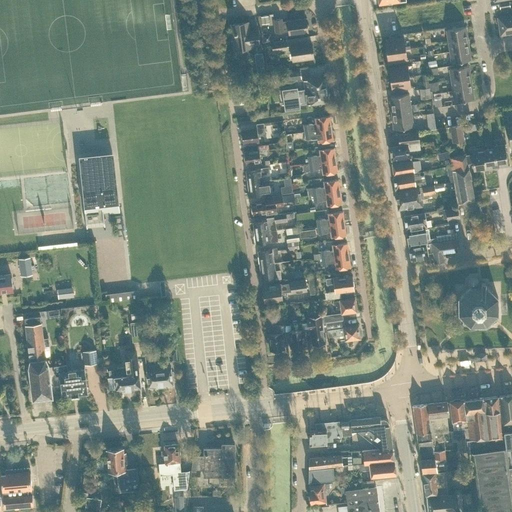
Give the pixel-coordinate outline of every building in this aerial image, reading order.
[(510,7),(509,1),(498,2),(499,9),(510,7)] [(269,23),(268,15),(260,16),(261,24),(269,23)] [(500,35),(511,33),(511,22),(511,15),(497,17),(500,35)] [(289,35),(307,32),(305,18),(287,21),(281,22),(281,19),(273,20),(275,32),(288,30),(289,35)] [(244,23),(230,25),(233,50),(250,47),(250,46),(258,45),(256,31),(250,32),(248,22),(244,23)] [(448,40),(467,38),(465,27),(447,29),(448,40)] [(271,41),(270,33),(262,35),(263,42),(271,41)] [(386,51),(405,49),(404,38),(384,41),(386,51)] [(450,51),(468,48),(467,38),(448,40),(450,51)] [(273,52),(286,50),(285,41),(271,43),(273,52)] [(292,61),(313,58),(311,43),(290,46),(292,61)] [(452,62),(470,59),(468,48),(450,51),(452,62)] [(387,62),(406,59),(405,49),(386,51),(387,62)] [(390,79),(409,76),(407,66),(388,68),(390,79)] [(451,79),(470,77),(468,66),(449,68),(451,79)] [(284,81),(300,78),(299,69),(283,72),(284,81)] [(391,90),(410,87),(409,76),(390,79),(391,90)] [(281,90),(284,110),(284,111),(299,108),(299,104),(306,103),(306,104),(327,101),(323,77),(303,80),(304,89),(297,90),(297,87),(296,88),(281,90)] [(453,90),(471,87),(470,77),(451,79),(453,90)] [(437,81),(429,82),(430,90),(438,89),(437,81)] [(454,101),(473,98),(471,87),(453,90),(454,101)] [(421,99),(431,98),(429,88),(419,89),(421,99)] [(390,107),(410,104),(408,94),(389,96),(390,107)] [(442,106),(440,95),(433,96),(434,107),(442,106)] [(392,118),(411,115),(410,104),(390,107),(392,118)] [(329,116),(314,118),(314,115),(307,116),(308,124),(303,125),(304,131),(331,128),(329,116)] [(393,128),(413,126),(411,115),(392,118),(393,128)] [(435,128),(434,121),(427,122),(428,129),(435,128)] [(265,135),(264,128),(263,122),(256,123),(256,128),(241,130),(243,143),(258,141),(258,136),(265,135)] [(463,140),(461,124),(450,126),(452,141),(463,140)] [(318,142),(332,140),(331,128),(304,131),(305,138),(314,137),(314,136),(317,136),(318,142)] [(398,134),(400,144),(390,146),(391,159),(410,157),(409,151),(419,149),(417,131),(398,134)] [(495,166),(496,166),(507,164),(504,144),(493,146),(493,149),(495,166)] [(266,149),(268,149),(267,145),(257,146),(258,150),(244,151),(246,163),(260,161),(260,156),(267,155),(266,149)] [(482,170),(485,169),(482,150),(483,150),(482,147),(470,149),(471,154),(465,155),(466,164),(472,163),(473,169),(481,168),(482,170)] [(308,163),(335,159),(334,148),(319,150),(319,155),(316,155),(307,156),(308,163)] [(496,168),(496,166),(495,166),(493,149),(483,150),(482,150),(485,169),(496,168)] [(439,159),(449,157),(447,151),(437,154),(439,159)] [(109,152),(78,155),(84,207),(86,231),(87,231),(87,229),(103,227),(103,229),(105,229),(103,213),(109,213),(109,216),(120,215),(118,203),(113,154),(113,152),(109,152)] [(457,202),(473,200),(468,167),(467,168),(466,164),(465,155),(450,157),(451,166),(452,175),(457,202)] [(322,173),(337,171),(335,159),(308,163),(309,169),(318,168),(318,167),(321,167),(322,173)] [(394,175),(413,172),(417,172),(415,160),(392,163),(394,175)] [(248,183),(262,181),(261,175),(269,174),(268,167),(263,167),(263,168),(247,170),(248,183)] [(395,189),(425,184),(423,171),(393,176),(395,189)] [(292,192),(290,177),(283,178),(284,186),(280,187),(281,194),(292,192)] [(313,195),(339,191),(338,179),(323,181),(324,187),(320,187),(320,186),(312,187),(313,195)] [(271,187),(270,187),(269,180),(262,181),(248,183),(250,195),(266,193),(266,194),(271,193),(271,187)] [(428,193),(434,192),(434,185),(396,191),(398,209),(422,205),(421,199),(428,198),(428,193)] [(326,205),(341,203),(339,191),(313,195),(314,201),(322,200),(322,199),(326,199),(326,205)] [(276,212),(275,207),(275,206),(283,205),(282,195),(264,197),(265,201),(251,203),(252,214),(265,212),(265,214),(276,212)] [(459,218),(457,207),(445,209),(448,224),(453,223),(452,219),(459,218)] [(317,227),(344,223),(342,211),(328,213),(328,219),(325,219),(324,218),(315,219),(310,220),(311,227),(317,226),(317,227)] [(430,220),(425,220),(423,212),(403,216),(406,229),(431,225),(430,220)] [(287,221),(287,219),(293,219),(293,213),(286,213),(274,214),(274,217),(266,218),(266,220),(253,221),(254,232),(268,230),(276,229),(275,222),(287,221)] [(331,237),(345,235),(344,223),(317,227),(318,234),(326,233),(326,232),(330,231),(331,237)] [(287,242),(297,241),(297,240),(299,240),(297,227),(292,227),(292,233),(286,234),(287,242)] [(436,241),(455,239),(454,232),(435,235),(436,236),(426,238),(425,233),(428,232),(427,228),(406,231),(408,245),(436,241)] [(271,241),(277,241),(276,229),(268,230),(254,232),(256,243),(271,241)] [(308,230),(299,231),(300,238),(309,236),(308,230)] [(457,251),(455,239),(436,241),(436,242),(409,246),(411,260),(427,257),(426,252),(432,251),(434,262),(443,260),(442,253),(457,251)] [(297,241),(287,242),(288,250),(299,248),(297,241)] [(321,258),(348,255),(346,243),(332,245),(333,250),(329,251),(329,250),(320,251),(321,258)] [(259,264),(273,262),(272,255),(278,254),(277,246),(271,247),(271,249),(258,251),(259,264)] [(335,268),(349,266),(348,255),(321,258),(322,265),(330,264),(330,263),(334,262),(335,268)] [(30,256),(18,258),(20,276),(32,274),(30,256)] [(276,279),(281,278),(280,270),(274,270),(273,262),(259,264),(261,278),(275,276),(276,279)] [(14,290),(12,274),(0,275),(0,293),(2,293),(1,291),(14,290)] [(315,278),(315,276),(308,276),(310,294),(317,293),(315,278)] [(339,291),(352,289),(351,276),(339,278),(339,276),(333,277),(333,278),(326,279),(326,284),(334,283),(335,292),(325,293),(325,299),(340,297),(339,291)] [(493,317),(497,313),(497,297),(486,286),(485,286),(485,282),(481,282),(481,285),(475,286),(477,284),(478,283),(478,280),(474,277),(471,277),(468,280),(468,283),(469,286),(458,297),(458,312),(462,316),(460,319),(462,320),(464,322),(466,321),(470,324),(486,324),(489,321),(492,323),(494,321),(496,319),(493,317)] [(289,281),(290,283),(280,284),(269,285),(269,287),(262,288),(264,302),(282,300),(282,292),(291,291),(291,293),(307,291),(305,279),(289,281)] [(72,297),(71,287),(61,288),(62,298),(72,297)] [(138,289),(105,294),(106,298),(109,297),(109,300),(109,301),(139,297),(138,289)] [(341,313),(356,311),(354,298),(340,300),(340,301),(335,302),(336,309),(341,308),(341,313)] [(306,317),(307,323),(308,328),(308,330),(310,330),(312,344),(314,344),(316,345),(319,345),(321,343),(325,343),(323,332),(322,322),(321,315),(306,317)] [(29,348),(44,347),(48,346),(47,338),(42,339),(40,317),(25,319),(29,348)] [(282,332),(284,331),(283,318),(273,319),(274,326),(267,327),(268,333),(270,350),(284,348),(282,332)] [(140,341),(138,321),(130,322),(132,342),(140,341)] [(357,339),(359,337),(358,325),(345,327),(344,321),(327,323),(328,336),(344,334),(344,340),(357,339)] [(291,330),(289,331),(291,347),(298,346),(300,347),(303,347),(303,345),(305,345),(303,329),(302,329),(301,323),(290,325),(291,330)] [(52,397),(48,365),(45,358),(44,347),(29,348),(30,359),(28,368),(32,400),(52,397)] [(102,357),(96,357),(95,350),(83,352),(85,365),(97,364),(97,362),(102,361),(102,357)] [(115,390),(140,387),(136,350),(125,351),(127,366),(114,368),(114,369),(108,370),(109,377),(108,377),(109,388),(114,388),(115,390)] [(474,355),(475,361),(487,359),(486,353),(480,352),(474,355)] [(148,386),(171,383),(169,363),(151,365),(149,354),(145,354),(148,386)] [(62,396),(87,393),(84,369),(67,371),(66,365),(54,367),(55,379),(60,378),(62,396)] [(511,430),(511,393),(497,395),(501,423),(502,431),(511,430)] [(505,449),(501,423),(497,395),(483,397),(486,425),(487,425),(488,437),(487,437),(490,451),(505,449)] [(488,437),(487,425),(486,425),(483,397),(482,397),(473,398),(467,399),(463,399),(463,400),(471,439),(467,439),(468,451),(469,454),(472,453),(490,451),(487,437),(488,437)] [(463,400),(463,399),(463,398),(449,401),(453,430),(450,430),(451,441),(456,440),(457,452),(458,452),(468,451),(467,439),(471,439),(463,400)] [(431,431),(435,458),(445,456),(444,448),(445,449),(443,432),(448,431),(446,414),(448,414),(447,401),(426,403),(430,431),(431,431)] [(430,431),(426,403),(412,405),(422,470),(437,470),(436,469),(446,468),(445,456),(435,458),(434,450),(431,431),(430,431)] [(341,428),(341,435),(341,436),(352,435),(351,429),(356,429),(356,431),(378,448),(392,447),(388,424),(387,424),(387,422),(382,418),(380,418),(380,417),(349,420),(350,427),(341,428)] [(341,428),(349,427),(348,419),(340,420),(341,428)] [(332,436),(341,436),(341,435),(341,428),(340,428),(339,420),(314,422),(315,429),(309,429),(309,445),(326,444),(327,441),(332,440),(332,436)] [(511,430),(502,431),(505,449),(509,467),(511,488),(511,430)] [(190,459),(179,460),(178,443),(164,444),(165,450),(163,450),(164,457),(165,462),(166,462),(166,470),(190,468),(190,459)] [(234,475),(234,443),(224,443),(224,447),(203,447),(203,475),(234,475)] [(378,462),(394,461),(392,447),(361,450),(361,456),(363,456),(363,463),(369,463),(378,462)] [(119,490),(138,488),(136,468),(125,469),(124,461),(126,461),(125,456),(123,456),(122,448),(106,450),(107,461),(102,462),(103,470),(108,470),(108,471),(117,470),(119,490)] [(511,511),(511,495),(509,467),(505,449),(490,451),(472,453),(473,461),(479,511),(511,511)] [(309,469),(344,465),(343,458),(341,458),(341,455),(309,458),(309,469)] [(456,458),(446,459),(447,468),(456,467),(456,458)] [(370,477),(396,475),(394,461),(378,462),(369,463),(363,463),(363,464),(361,464),(362,468),(363,467),(365,469),(369,469),(370,477)] [(308,482),(334,480),(333,467),(308,469),(308,482)] [(3,508),(32,506),(29,468),(5,470),(5,475),(0,475),(1,491),(2,491),(2,497),(3,508)] [(422,472),(425,495),(438,494),(447,494),(446,471),(422,472)] [(324,488),(329,487),(328,483),(323,483),(309,485),(310,493),(309,494),(310,503),(325,501),(324,488)] [(373,486),(362,487),(360,488),(346,489),(346,486),(339,487),(339,489),(341,491),(342,492),(344,492),(345,492),(347,504),(348,511),(378,507),(375,486),(373,486)] [(427,496),(428,511),(457,511),(456,493),(427,496)] [(96,511),(99,511),(101,499),(87,497),(85,510),(96,511)]
